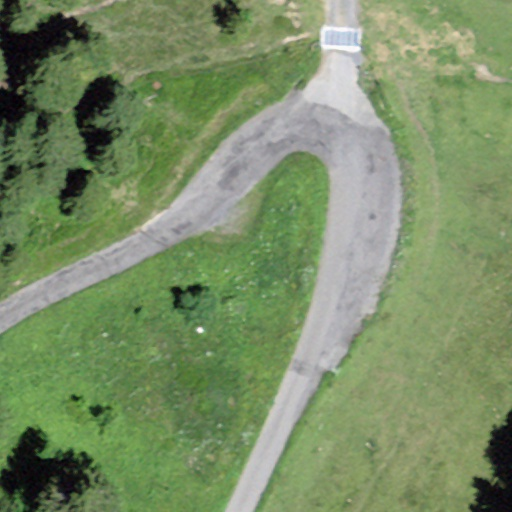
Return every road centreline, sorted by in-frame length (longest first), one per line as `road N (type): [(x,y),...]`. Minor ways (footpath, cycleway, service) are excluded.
road 1 (track): [(236,511),(363,232),(367,161),(343,120)]
road 2 (track): [(343,120),(310,118),(257,137),(170,231),(0,323)]
road 3 (track): [(346,0),(343,120)]
